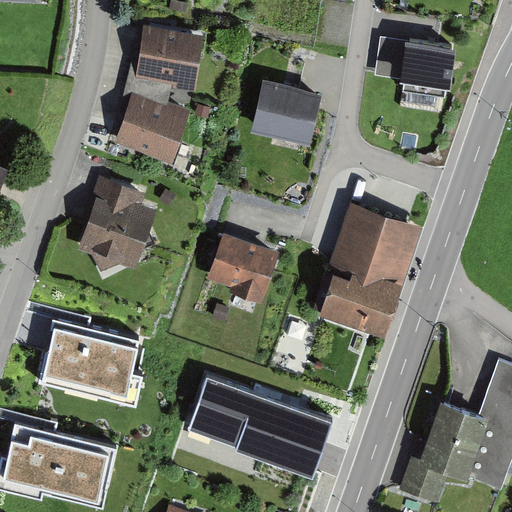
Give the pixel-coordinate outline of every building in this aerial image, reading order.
[(201,36),(147,27),(137,78),(192,87),(201,36)] [(456,48),(408,40),(401,81),(448,89),(456,48)] [(307,65),(271,56),(251,132),(308,147),(322,93),(301,88),(307,65)] [(189,114),(134,95),(116,143),(172,163),(189,114)] [(147,192),(103,177),(80,247),(139,267),(159,209),(143,203),(147,192)] [(417,225),(351,204),(317,310),(384,331),(417,225)] [(278,253),(223,236),(209,283),(264,300),(278,253)] [(36,380),(138,401),(145,367),(131,364),(139,326),(91,316),(89,324),(55,317),(49,350),(42,349),(36,380)] [(511,363),(498,358),(476,417),(432,401),(398,492),(437,506),(448,477),(500,497),(511,464),(511,363)] [(338,409),(203,364),(181,428),(317,473),(338,409)] [(117,439),(16,418),(5,469),(106,490),(117,439)]
